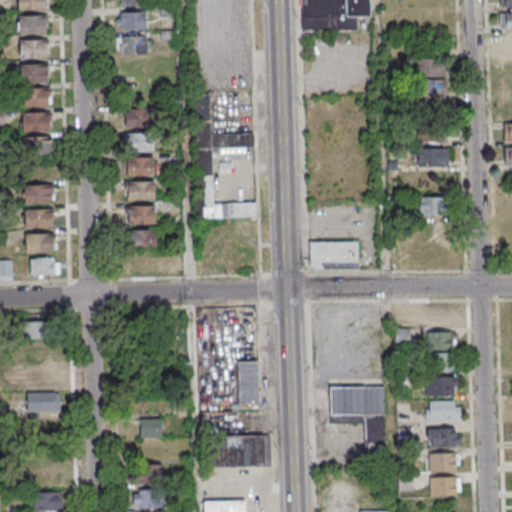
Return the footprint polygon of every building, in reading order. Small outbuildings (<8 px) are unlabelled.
[(20,0),(47,0),(47,10),(20,11),(20,0)] [(370,17),(369,0),(301,0),(302,31),(357,30),(357,17),(370,17)] [(120,13),(147,12),(148,31),(121,32),(120,13)] [(511,12),(500,13),(500,29),(511,29),(511,12)] [(20,16),(47,16),(48,35),(21,35),(20,16)] [(511,34),(502,35),(502,54),(511,54),(511,34)] [(118,37),(118,55),(149,54),(148,37),(118,37)] [(21,41),(48,40),(48,59),(21,59),(21,41)] [(443,60),(415,60),(415,98),(443,98),(443,60)] [(22,65),(49,64),(49,83),(22,83),(22,65)] [(23,89),(50,88),(50,107),(23,108),(23,89)] [(211,134),(210,93),(193,93),(196,218),(256,217),(255,202),(213,203),(212,148),(253,147),(253,133),(211,134)] [(128,110),(155,110),(155,128),(128,129),(128,110)] [(24,113),(51,113),(51,132),(24,132),(24,113)] [(421,140),(446,140),(446,124),(421,124),(421,140)] [(511,124),(503,125),(503,142),(511,142),(511,124)] [(129,134),(156,134),(156,152),(129,153),(129,134)] [(25,138),(52,138),(52,157),(25,157),(25,138)] [(448,148),(417,148),(417,166),(448,166),(448,148)] [(128,158),(155,158),(155,177),(128,177),(128,158)] [(129,182),(156,182),(156,201),(129,201),(129,182)] [(27,186),(53,186),(54,205),(27,205),(27,186)] [(418,216),(445,216),(445,197),(418,197),(418,216)] [(130,207),(157,207),(157,225),(130,226),(130,207)] [(27,210),(54,210),(54,229),(27,229),(27,210)] [(131,231),(158,230),(158,249),(131,250),(131,231)] [(27,236),(54,235),(55,254),(28,255),(27,236)] [(358,242),(310,242),(310,270),(358,270),(358,242)] [(129,253),(129,272),(155,272),(155,253),(129,253)] [(12,260),(0,259),(0,279),(12,280),(12,260)] [(31,259),(57,259),(57,276),(31,277),(31,259)] [(409,306),(395,306),(395,321),(409,321),(409,306)] [(426,307),(426,325),(454,325),(454,307),(426,307)] [(26,323),(56,322),(56,340),(26,340),(26,323)] [(429,333),(456,333),(457,352),(430,352),(429,333)] [(50,347),(29,347),(29,365),(50,365),(50,347)] [(438,354),(456,354),(457,372),(438,373),(438,354)] [(258,399),(258,362),(237,362),(237,399),(258,399)] [(25,389),(58,389),(58,371),(25,371),(25,389)] [(429,378),(456,378),(456,397),(429,397),(429,378)] [(332,388),(386,387),(388,470),(367,470),(366,424),(332,425),(332,388)] [(29,394),(61,393),(61,411),(29,412),(29,394)] [(140,437),(160,437),(160,396),(140,396),(140,437)] [(432,402),(457,402),(457,407),(463,407),(463,420),(428,421),(428,411),(432,411),(432,402)] [(433,431),(463,431),(463,448),(433,449),(433,431)] [(264,467),(264,435),(213,435),(214,467),(264,467)] [(431,455),(458,454),(458,473),(431,473),(431,455)] [(163,484),(163,466),(142,466),(142,484),(163,484)] [(43,470),(43,484),(55,484),(55,470),(43,470)] [(412,476),(398,476),(398,490),(412,490),(412,476)] [(432,479),(459,478),(459,497),(432,497),(432,479)] [(162,490),(135,490),(135,508),(162,508),(162,490)] [(33,511),(61,511),(61,491),(33,491),(33,511)] [(245,511),(246,500),(204,500),(204,511),(245,511)]
